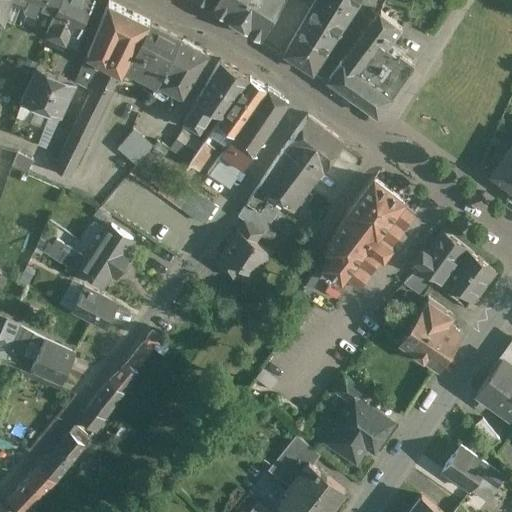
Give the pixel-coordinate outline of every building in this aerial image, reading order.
[(0,0),(0,16),(4,18),(9,0),(0,0)] [(12,0),(12,1),(43,12),(45,7),(55,10),(51,21),(53,22),(60,0),(12,0)] [(92,0),(60,0),(53,22),(49,31),(50,32),(50,33),(76,46),(86,23),(82,21),(92,0)] [(214,0),(211,6),(260,37),(281,0),(214,0)] [(314,0),(284,52),(312,71),(359,0),(314,0)] [(150,20),(108,1),(103,13),(87,53),(88,54),(83,65),(99,72),(95,81),(112,90),(126,62),(150,20)] [(402,28),(379,10),(354,44),(368,55),(378,42),(386,48),(387,47),(402,28)] [(181,37),(150,20),(126,62),(135,67),(133,72),(156,84),(181,37)] [(209,52),(181,37),(156,84),(152,92),(165,99),(170,89),(183,97),(209,52)] [(378,42),(368,55),(354,44),(342,60),(341,60),(328,78),(377,114),(414,63),(399,52),(397,55),(387,47),(386,48),(378,42)] [(222,58),(182,118),(199,129),(213,108),(222,113),(249,76),(222,58)] [(99,72),(83,65),(77,79),(93,86),(95,81),(99,72)] [(75,83),(36,67),(21,99),(37,105),(30,122),(44,127),(50,110),(61,114),(75,83)] [(222,113),(210,130),(220,137),(226,127),(234,133),(235,133),(268,87),(249,76),(222,113)] [(93,86),(53,167),(70,176),(112,90),(95,81),(93,86)] [(234,133),(231,137),(253,152),(288,99),(268,86),(268,87),(235,133),(234,133)] [(307,115),(259,183),(271,191),(293,207),(297,202),(305,191),(340,141),(342,142),(343,140),(307,114),(306,115),(307,115)] [(203,141),(183,127),(176,138),(196,151),(203,141)] [(220,137),(217,141),(225,146),(231,137),(234,133),(226,127),(220,137)] [(152,144),(133,128),(117,146),(136,163),(152,144)] [(196,151),(190,161),(199,167),(217,141),(220,137),(210,130),(203,141),(196,151)] [(253,152),(231,137),(225,146),(209,170),(231,184),(253,152)] [(196,151),(176,138),(169,147),(190,161),(196,151)] [(511,143),(506,153),(509,155),(494,176),(511,189),(506,197),(511,200),(511,143)] [(33,158),(17,151),(12,164),(28,171),(33,158)] [(374,177),(347,213),(325,249),(329,254),(321,265),(342,280),(344,278),(357,288),(382,256),(383,257),(392,245),(390,244),(415,212),(401,202),(403,199),(374,177)] [(185,183),(172,201),(182,208),(195,190),(185,183)] [(259,183),(238,214),(244,218),(263,231),(280,208),(266,198),(271,191),(259,183)] [(213,202),(195,190),(182,208),(200,221),(213,202)] [(311,196),(305,191),(297,202),(304,207),(311,196)] [(111,215),(99,206),(93,214),(106,223),(111,215)] [(263,231),(244,218),(237,228),(256,241),(263,231)] [(111,223),(95,247),(92,245),(82,260),(85,262),(80,270),(102,284),(111,271),(117,275),(130,255),(124,250),(133,237),(111,223)] [(256,241),(237,228),(220,252),(221,252),(241,266),(254,275),(271,251),(256,241)] [(465,248),(441,230),(427,249),(422,245),(411,261),(440,282),(465,248)] [(82,254),(56,238),(52,245),(48,243),(43,251),(72,269),(82,254)] [(495,270),(467,249),(446,278),(472,301),(495,270)] [(241,266),(221,252),(213,264),(233,277),(241,266)] [(432,282),(417,269),(404,282),(424,295),(432,282)] [(28,277),(22,273),(18,281),(25,284),(28,277)] [(116,302),(84,285),(72,309),(104,325),(116,302)] [(452,314),(428,297),(399,340),(438,367),(460,335),(458,329),(447,322),(452,314)] [(298,302),(304,306),(307,302),(300,298),(298,302)] [(20,324),(6,318),(0,332),(0,341),(11,346),(20,324)] [(44,337),(20,324),(11,346),(10,348),(12,349),(13,348),(25,354),(31,340),(40,345),(44,337)] [(127,361),(109,379),(121,389),(136,369),(159,335),(153,330),(127,361)] [(75,351),(44,337),(40,345),(30,367),(62,381),(75,351)] [(511,343),(492,371),(491,370),(477,391),(491,401),(492,402),(496,397),(511,408),(511,343)] [(367,390),(344,374),(333,390),(351,402),(355,396),(361,400),(367,390)] [(108,379),(88,404),(89,404),(78,417),(93,428),(121,389),(109,379),(108,379)] [(351,402),(326,440),(356,460),(367,444),(374,449),(392,421),(361,400),(355,396),(351,402)] [(511,414),(511,408),(496,397),(492,402),(491,401),(489,405),(509,419),(511,414)] [(500,439),(482,417),(473,424),(491,446),(500,439)] [(88,434),(74,423),(69,429),(83,441),(88,434)] [(69,429),(39,464),(54,478),(83,441),(69,429)] [(320,453),(296,433),(288,444),(296,451),(309,461),(312,464),(320,453)] [(488,463),(460,443),(442,468),(470,488),(471,487),(488,499),(505,475),(488,463)] [(288,444),(268,468),(277,475),(296,451),(288,444)] [(296,451),(277,475),(289,485),(309,461),(296,451)] [(312,464),(309,461),(289,485),(276,501),(289,511),(326,511),(329,509),(330,510),(345,492),(344,490),(344,489),(312,464)] [(39,464),(8,497),(21,511),(24,510),(54,478),(39,464)] [(444,511),(422,495),(408,511),(444,511)] [(20,511),(21,511),(8,497),(0,505),(0,511),(20,511)] [(270,511),(257,501),(248,511),(270,511)] [(469,511),(460,501),(451,511),(469,511)]
